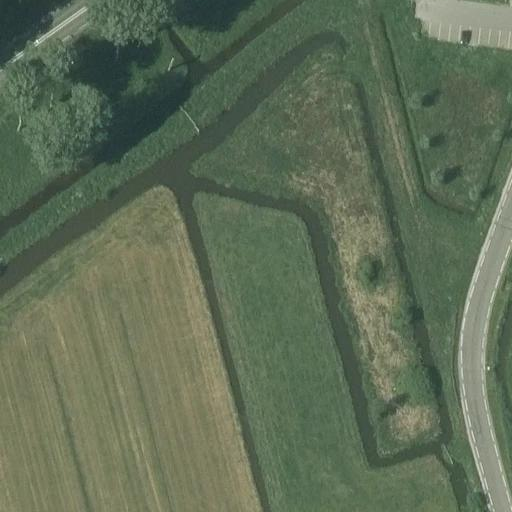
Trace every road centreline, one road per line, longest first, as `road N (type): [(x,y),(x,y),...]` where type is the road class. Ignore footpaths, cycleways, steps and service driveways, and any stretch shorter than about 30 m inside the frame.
road 1 (track): [(0,257),(188,121),(290,31),(350,2)]
road 2 (tertiary): [(503,511),(471,356),(474,323),(511,213)]
road 3 (primary): [(0,71),(100,0)]
